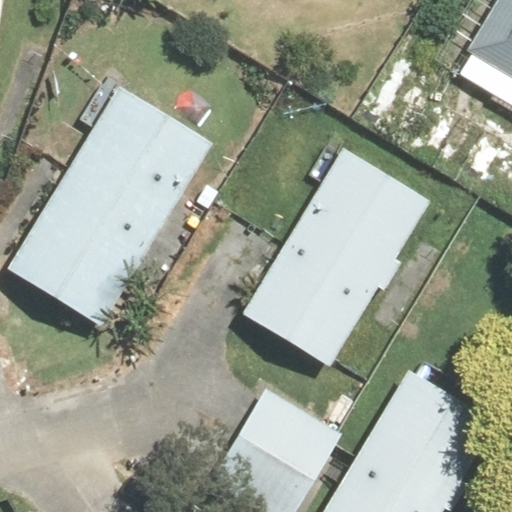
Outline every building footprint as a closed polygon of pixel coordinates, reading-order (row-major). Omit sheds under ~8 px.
[(0,0),(0,59),(8,0),(0,0)] [(511,0),(502,0),(473,48),(511,72),(511,0)] [(109,321),(219,139),(123,81),(13,264),(109,321)] [(400,254),(435,196),(344,143),(247,307),(338,360),(386,279),(397,285),(412,261),(400,254)] [(447,511),(504,415),(416,364),(329,511),(447,511)] [(312,511),(354,441),(273,393),(223,479),(280,511),(312,511)]
